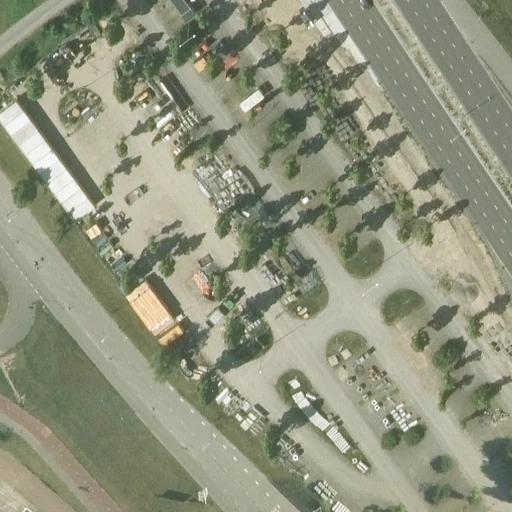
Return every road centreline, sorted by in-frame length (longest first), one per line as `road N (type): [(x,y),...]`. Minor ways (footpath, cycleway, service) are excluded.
road 1 (primary): [(345,0),(511,252)]
road 2 (primary): [(511,147),(413,0)]
